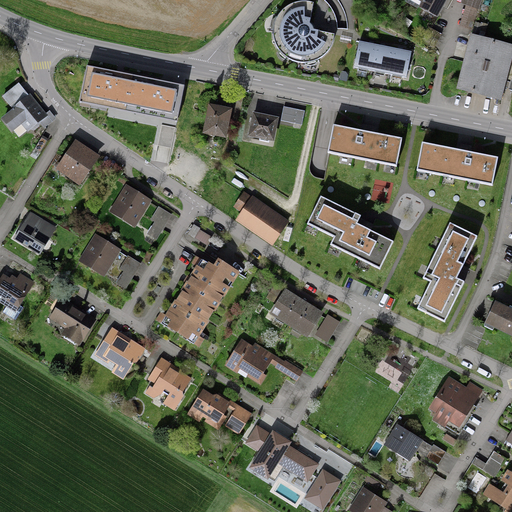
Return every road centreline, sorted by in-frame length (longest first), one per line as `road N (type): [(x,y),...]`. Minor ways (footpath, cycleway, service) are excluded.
road 1 (secondary): [(511,130),(201,68)]
road 2 (unclassified): [(364,306),(195,202)]
road 3 (residential): [(452,347),(495,252),(511,174)]
road 4 (secondary): [(201,68),(44,34)]
road 5 (unclassified): [(195,202),(72,117)]
road 6 (residential): [(431,511),(511,388)]
road 7 (residential): [(290,423),(364,306)]
road 8 (residential): [(0,235),(72,117)]
